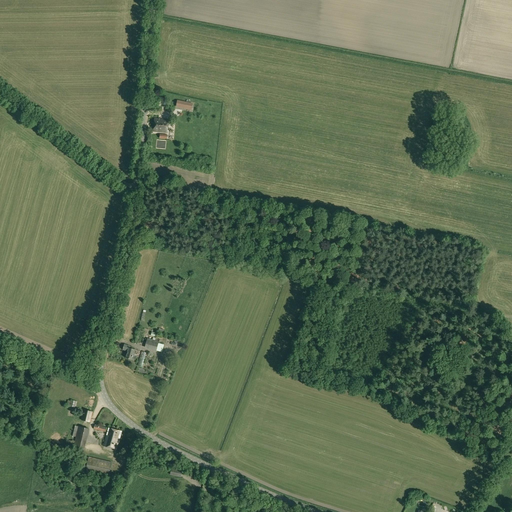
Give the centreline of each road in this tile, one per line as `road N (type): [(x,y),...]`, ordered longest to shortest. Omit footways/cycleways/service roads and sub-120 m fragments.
road 1 (tertiary): [(318,511),(156,440),(104,397),(102,353),(137,193)]
road 2 (unclassified): [(137,193),(152,0)]
road 3 (tertiary): [(137,193),(0,90)]
